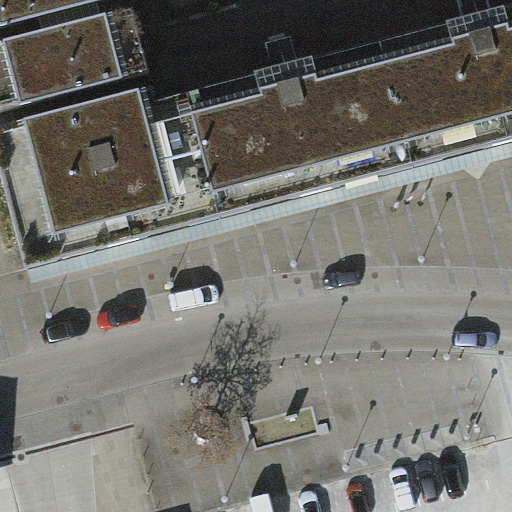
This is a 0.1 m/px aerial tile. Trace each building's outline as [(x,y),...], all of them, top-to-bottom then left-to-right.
[(98,0),(0,0),(0,38),(82,19),(78,5),(98,0)] [(511,13),(361,52),(391,169),(511,137),(511,13)] [(82,19),(0,38),(0,123),(102,98),(82,19)] [(361,52),(177,99),(207,216),(391,169),(361,52)] [(177,99),(0,143),(0,175),(22,263),(207,216),(177,99)]
